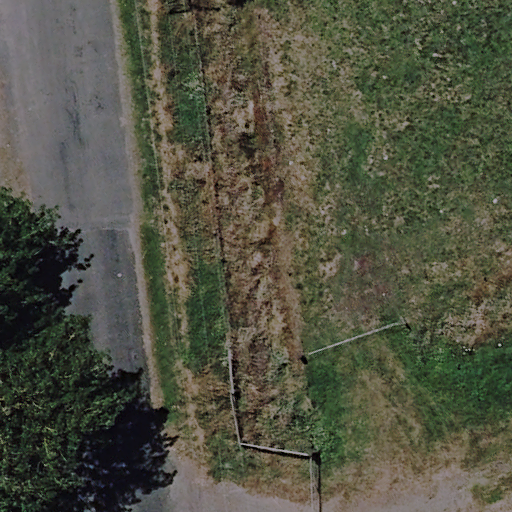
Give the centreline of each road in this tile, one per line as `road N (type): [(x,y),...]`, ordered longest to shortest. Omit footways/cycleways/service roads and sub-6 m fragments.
road 1 (unclassified): [(55,0),(116,511)]
road 2 (track): [(217,511),(511,392)]
